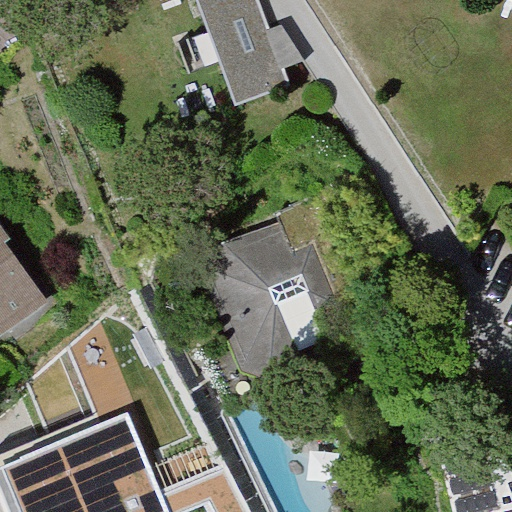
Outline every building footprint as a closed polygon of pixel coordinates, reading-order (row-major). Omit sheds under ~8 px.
[(195,0),(232,108),(293,87),(263,0),(195,0)] [(208,271),(244,375),(274,385),(354,351),(358,322),(318,228),(296,220),(225,245),(208,271)] [(6,241),(0,231),(0,325),(38,299),(0,245),(6,241)] [(164,511),(125,417),(0,467),(0,498),(5,511),(164,511)] [(511,511),(511,500),(486,503),(484,478),(443,482),(445,511),(511,511)]
